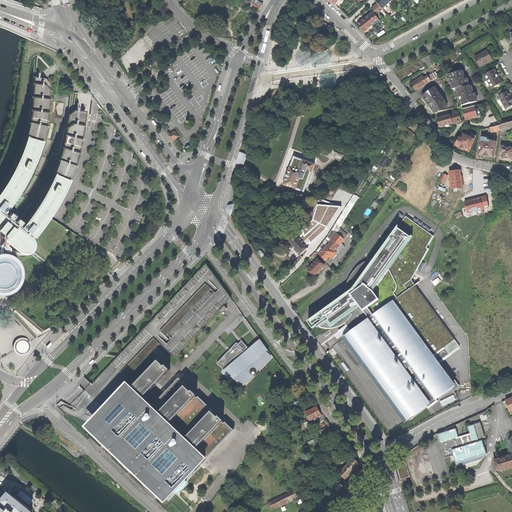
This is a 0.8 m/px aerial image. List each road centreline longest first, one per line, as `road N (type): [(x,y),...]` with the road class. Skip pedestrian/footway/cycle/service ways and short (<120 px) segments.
road 1 (secondary): [(179,223),(45,359),(10,411)]
road 2 (secondary): [(34,399),(188,254),(206,225)]
road 3 (secondary): [(353,402),(211,211)]
road 4 (secondary): [(206,225),(342,411)]
road 5 (residential): [(511,171),(451,153),(372,52)]
road 6 (secondary): [(61,41),(168,175)]
road 7 (secondary): [(195,191),(96,55)]
road 8 (unclassified): [(34,399),(158,511)]
road 9 (secondary): [(211,211),(258,64)]
road 10 (residential): [(511,391),(428,427),(381,458)]
road 11 (secondary): [(240,55),(195,191)]
